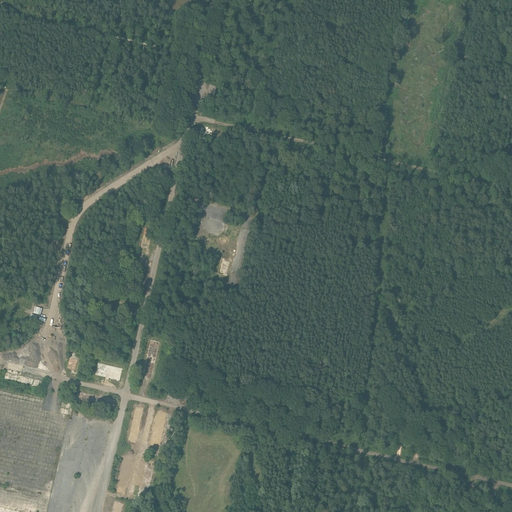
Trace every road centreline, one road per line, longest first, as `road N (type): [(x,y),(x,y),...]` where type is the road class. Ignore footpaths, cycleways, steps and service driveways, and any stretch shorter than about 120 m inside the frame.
road 1 (track): [(126,393),(511,487)]
road 2 (track): [(189,118),(511,190)]
road 3 (track): [(180,152),(75,218),(52,325),(26,356),(0,360)]
road 4 (track): [(180,152),(126,393)]
road 5 (track): [(200,64),(40,22),(0,3)]
road 6 (track): [(231,295),(247,218),(171,197)]
road 7 (track): [(2,360),(126,393)]
road 8 (track): [(126,393),(99,511)]
